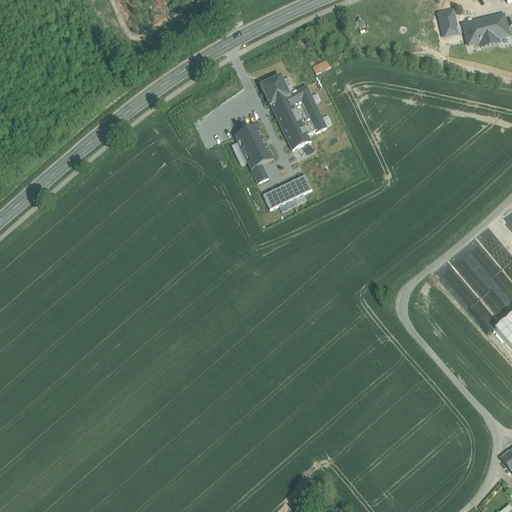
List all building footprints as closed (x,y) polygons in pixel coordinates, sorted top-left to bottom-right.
[(451,11),(437,15),(443,37),(456,33),(451,11)] [(505,15),(462,26),(468,49),(478,46),(479,50),(500,45),(499,41),(510,38),(505,15)] [(327,62),(312,69),(316,77),(331,70),(327,62)] [(280,79),(262,88),(271,108),(290,99),(289,97),(296,94),(293,89),(286,92),(280,79)] [(296,94),(289,97),(290,99),(271,108),(292,152),(311,144),(308,139),(326,130),(307,89),(296,94)] [(257,127),(235,138),(251,172),(262,167),(274,161),(268,149),(257,127)] [(274,146),(268,149),(274,161),(280,158),(274,146)] [(262,167),(251,172),(254,179),(265,174),(262,167)] [(265,174),(254,179),(258,186),(269,181),(265,174)] [(305,179),(278,192),(278,191),(263,198),(270,212),(312,192),(305,179)] [(480,325),(485,335),(493,331),(489,324),(511,311),(511,301),(483,318),(485,322),(480,325)] [(511,317),(496,331),(511,349),(511,317)] [(511,453),(511,455),(510,454),(501,461),(511,475),(511,474),(511,453)]
